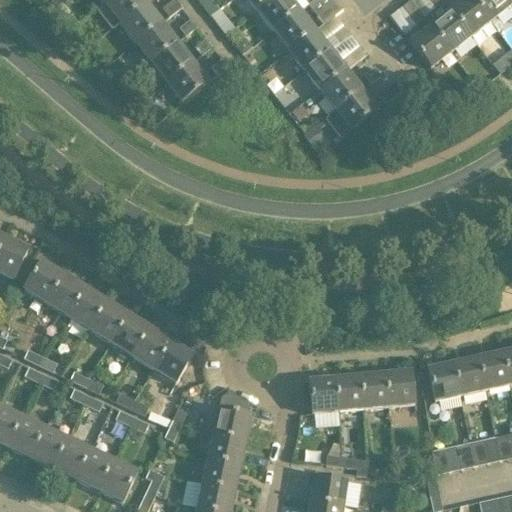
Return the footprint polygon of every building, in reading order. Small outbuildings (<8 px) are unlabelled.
[(146,6),(140,0),(112,0),(104,7),(96,13),(111,33),(119,27),(146,6)] [(245,0),(257,15),(274,0),(245,0)] [(299,14),(287,0),(274,0),(257,15),(273,34),(299,14)] [(299,0),(293,6),(299,14),(307,8),(317,0),(299,0)] [(471,40),(450,14),(451,14),(450,13),(439,0),(426,0),(435,12),(430,16),(436,24),(430,29),(431,29),(431,30),(451,56),(471,40)] [(490,24),(471,0),(466,0),(450,13),(451,14),(450,14),(471,40),(490,24)] [(471,0),(490,24),(510,9),(503,0),(471,0)] [(511,0),(503,0),(510,9),(511,7),(511,0)] [(163,12),(169,20),(180,11),(174,3),(163,12)] [(410,3),(402,10),(410,21),(419,14),(410,3)] [(135,47),(161,26),(146,6),(119,27),(135,47)] [(323,28),(335,18),(340,14),(334,6),(316,19),(323,28)] [(314,33),(299,14),(273,34),(288,54),(314,33)] [(496,32),(501,27),(496,21),(491,25),(496,32)] [(189,23),(179,32),(185,40),(196,32),(189,23)] [(177,46),(161,26),(135,47),(151,67),(177,46)] [(431,30),(431,29),(430,29),(409,45),(430,72),(451,56),(431,30)] [(332,39),(338,47),(349,39),(342,31),(332,39)] [(288,54),(304,74),(330,54),(314,33),(288,54)] [(244,41),(234,49),(242,59),(252,51),(244,41)] [(194,51),(200,59),(211,51),(205,43),(194,51)] [(177,46),(151,67),(166,87),(193,66),(177,46)] [(358,50),(339,65),(345,73),(364,59),(358,50)] [(346,74),(330,54),(304,74),(319,94),(346,74)] [(216,79),(227,71),(220,63),(210,71),(216,79)] [(193,66),(166,87),(181,105),(207,85),(193,66)] [(363,79),(369,87),(380,79),(374,70),(363,79)] [(346,74),(320,94),(334,113),(335,114),(361,93),(346,74)] [(385,107),(396,98),(389,90),(378,99),(385,107)] [(334,113),(324,121),(340,141),(349,134),(376,112),(361,93),(335,114),(334,113)] [(291,116),(298,125),(307,118),(300,109),(291,116)] [(326,144),(315,130),(303,139),(315,154),(324,146),(326,144)] [(28,253),(5,242),(0,252),(0,277),(14,284),(28,253)] [(24,294),(46,307),(64,279),(42,265),(24,294)] [(85,293),(64,279),(46,307),(68,321),(85,293)] [(107,306),(85,293),(68,321),(89,334),(107,306)] [(128,319),(107,306),(89,334),(111,347),(128,319)] [(150,333),(128,319),(111,347),(132,361),(150,333)] [(171,346),(150,333),(132,361),(153,374),(171,346)] [(193,360),(171,346),(153,374),(175,388),(193,360)] [(23,363),(38,369),(42,361),(28,354),(23,363)] [(511,354),(502,356),(510,390),(511,389),(511,354)] [(502,356),(477,362),(485,395),(510,390),(502,356)] [(12,363),(0,357),(0,369),(7,372),(12,363)] [(56,367),(42,361),(38,369),(52,376),(56,367)] [(477,362),(453,368),(461,401),(485,395),(477,362)] [(435,407),(461,401),(453,368),(427,374),(435,407)] [(24,380),(38,387),(42,378),(28,371),(24,380)] [(69,384),(83,391),(88,382),(73,375),(69,384)] [(412,377),(386,378),(388,413),(414,411),(412,377)] [(53,394),(57,385),(42,378),(38,387),(53,394)] [(386,378),(360,380),(363,415),(388,413),(386,378)] [(335,382),(338,416),(363,415),(360,380),(335,382)] [(102,389),(88,382),(83,391),(98,398),(102,389)] [(309,384),(312,418),(338,416),(335,382),(309,384)] [(88,400),(73,393),(69,402),(84,409),(88,400)] [(115,406),(129,413),(134,404),(119,397),(115,406)] [(103,406),(88,400),(84,409),(98,416),(103,406)] [(129,413),(144,420),(148,411),(134,404),(129,413)] [(0,448),(8,453),(23,422),(0,411),(0,448)] [(170,427),(179,431),(186,416),(177,412),(170,427)] [(212,438),(245,445),(251,420),(218,413),(212,438)] [(129,430),(133,421),(119,414),(115,423),(129,430)] [(133,421),(129,430),(144,437),(148,428),(133,421)] [(8,453),(31,463),(45,433),(23,422),(8,453)] [(170,427),(169,430),(164,441),(173,445),(179,431),(170,427)] [(45,433),(31,463),(54,474),(68,444),(45,433)] [(496,440),(501,464),(511,461),(511,453),(509,437),(496,440)] [(240,470),(245,445),(212,438),(207,463),(240,470)] [(483,443),(488,467),(501,464),(496,440),(483,443)] [(470,446),(475,470),(488,467),(483,443),(470,446)] [(76,485),(91,455),(68,444),(54,474),(76,485)] [(457,449),(462,472),(475,470),(470,446),(457,449)] [(444,452),(449,475),(462,472),(457,449),(444,452)] [(431,454),(436,478),(449,475),(444,452),(431,454)] [(76,485),(99,496),(114,465),(91,455),(76,485)] [(325,468),(340,471),(342,461),(326,458),(325,468)] [(357,463),(342,461),(340,471),(356,473),(357,463)] [(235,495),(240,470),(207,463),(202,488),(235,495)] [(356,473),(355,479),(365,481),(367,465),(357,463),(356,473)] [(114,465),(99,496),(123,507),(137,477),(114,465)] [(150,485),(159,489),(164,480),(149,473),(144,482),(150,485)] [(314,482),(310,507),(342,511),(343,511),(347,486),(314,482)] [(429,500),(439,498),(435,482),(426,484),(429,500)] [(153,503),(159,489),(150,485),(144,499),(153,503)] [(230,511),(235,495),(202,488),(196,511),(230,511)] [(511,511),(511,497),(503,500),(505,511),(511,511)] [(431,511),(441,511),(439,498),(429,500),(431,511)] [(144,499),(137,511),(148,511),(153,503),(144,499)] [(505,511),(503,500),(490,503),(492,511),(505,511)] [(381,511),(391,511),(393,502),(383,501),(381,511)] [(492,511),(490,503),(478,505),(479,511),(492,511)]
